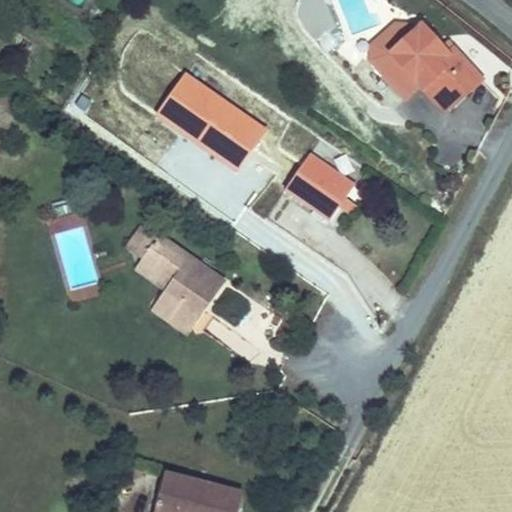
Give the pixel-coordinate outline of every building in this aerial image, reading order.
[(440,45),(410,18),(393,14),(366,39),(365,50),(400,88),(413,75),(443,106),(478,70),(447,39),(440,45)] [(328,221),(354,184),(308,152),(282,189),(328,221)] [(135,251),(149,227),(133,217),(118,241),(135,251)] [(221,273),(149,227),(135,251),(162,268),(155,279),(148,290),(193,317),(221,273)] [(162,268),(135,251),(128,262),(155,279),(162,268)] [(185,331),(193,317),(148,290),(140,303),(185,331)] [(234,511),(239,482),(156,469),(149,511),(234,511)]
